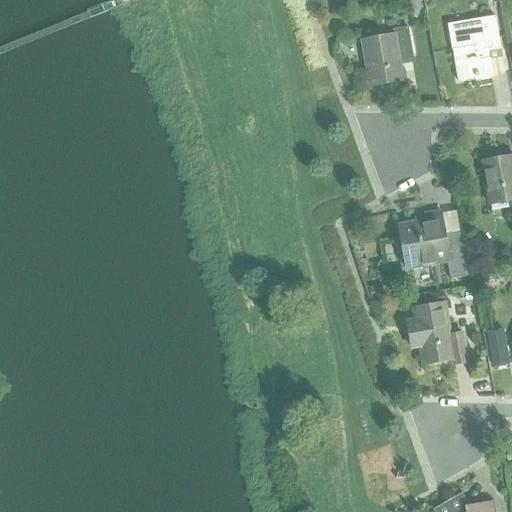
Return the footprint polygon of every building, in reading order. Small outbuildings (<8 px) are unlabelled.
[(487,53),(499,51),(493,18),(447,26),(457,83),(474,79),(474,81),(492,78),(487,53)] [(400,57),(413,55),(408,28),(394,30),(395,36),(362,42),(370,87),(404,80),(400,57)] [(313,69),(329,62),(323,49),(307,56),(313,69)] [(511,201),(511,156),(483,162),(490,206),(511,201)] [(407,270),(447,263),(451,281),(469,277),(461,234),(453,235),(449,240),(445,237),(441,213),(425,216),(426,222),(399,227),(407,270)] [(381,285),(369,287),(371,301),(384,298),(381,285)] [(454,366),(467,363),(462,335),(450,337),(445,305),(414,311),(416,321),(409,322),(413,349),(420,348),(424,366),(454,360),(454,366)] [(492,511),(491,502),(465,507),(462,493),(432,510),(432,511),(492,511)]
